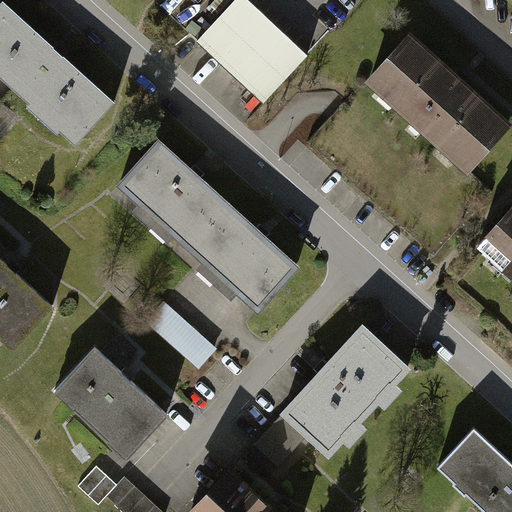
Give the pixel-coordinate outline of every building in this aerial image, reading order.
[(301,57),(237,0),(229,0),(186,49),(254,110),(301,57)] [(115,106),(7,7),(0,14),(0,71),(79,145),(115,106)] [(511,122),(511,120),(412,32),(369,81),(470,170),(511,122)] [(174,235),(191,251),(229,208),(159,146),(121,188),(136,202),(131,207),(169,241),(174,235)] [(511,204),(479,244),(511,272),(511,204)] [(229,208),(191,251),(262,313),(300,271),(229,208)] [(54,309),(0,258),(0,337),(14,351),(54,309)] [(214,352),(164,305),(144,326),(194,374),(214,352)] [(365,328),(283,414),(309,438),(329,458),(344,442),(350,448),(367,430),(361,424),(378,406),(385,412),(403,393),(396,387),(411,372),(365,328)] [(167,418),(93,348),(52,392),(126,462),(167,418)] [(309,438),(283,414),(253,445),(279,469),(309,438)] [(511,511),(511,464),(475,432),(439,472),(483,511),(511,511)] [(118,511),(159,511),(124,479),(115,488),(93,468),(75,488),(96,508),(105,499),(118,511)] [(272,511),(227,470),(187,511),(272,511)]
